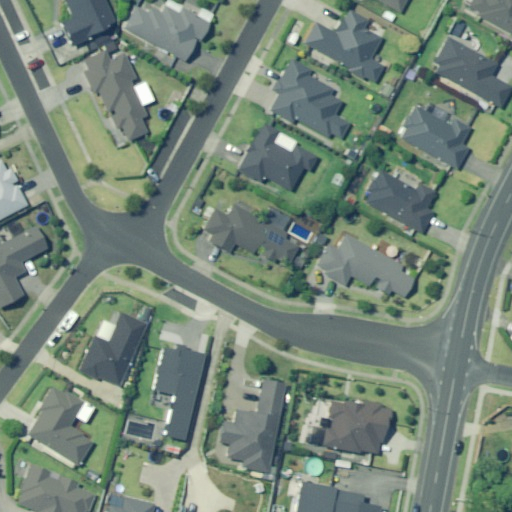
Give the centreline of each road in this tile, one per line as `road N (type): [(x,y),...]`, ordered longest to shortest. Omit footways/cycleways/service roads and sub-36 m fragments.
road 1 (residential): [(456,366),(270,321),(135,249)]
road 2 (residential): [(269,0),(135,249)]
road 3 (residential): [(111,234),(70,188),(0,36)]
road 4 (residential): [(0,384),(111,234)]
road 5 (unclassified): [(511,195),(487,243),(456,366)]
road 6 (unclassified): [(456,366),(428,511)]
